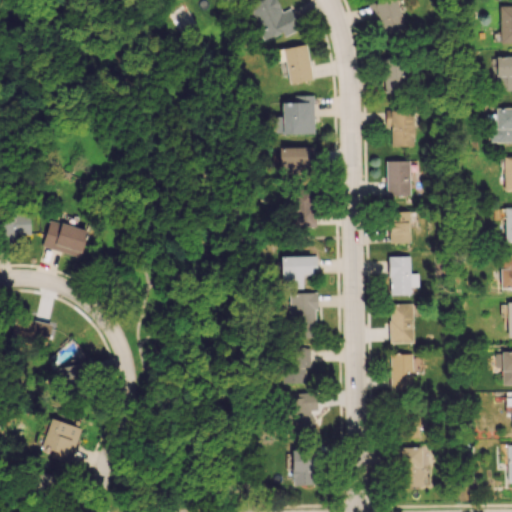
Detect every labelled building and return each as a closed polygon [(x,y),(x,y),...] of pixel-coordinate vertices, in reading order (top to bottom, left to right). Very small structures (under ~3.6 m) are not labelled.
[(290,8),(280,11),(275,0),(255,0),(248,3),(262,40),(281,33),(283,35),(298,29),(290,8)] [(377,16),(382,35),(404,30),(397,0),(381,0),(367,3),(371,18),(377,16)] [(511,4),(498,5),(499,43),(511,42),(511,4)] [(284,61),(288,84),(311,79),(304,43),(276,49),(278,62),(284,61)] [(511,55),(494,55),(493,90),(511,90),(511,55)] [(403,57),(382,58),(384,93),(405,92),(403,57)] [(280,102),(281,116),(272,116),(273,133),(313,133),(312,95),(293,95),(293,102),(280,102)] [(511,107),(494,108),(494,115),(487,115),(488,142),(511,141),(511,107)] [(390,126),(390,145),(413,145),(413,109),(385,110),(385,126),(390,126)] [(278,171),(312,171),(312,146),(278,146),(278,171)] [(503,191),(511,190),(511,155),(502,156),(503,191)] [(409,160),(385,160),(385,195),(409,195),(409,160)] [(288,193),(286,225),(314,227),(316,194),(288,193)] [(511,241),(511,206),(503,207),(504,242),(511,241)] [(389,243),(409,242),(408,211),(388,211),(389,243)] [(0,236),(30,235),(29,212),(0,213),(0,236)] [(41,246),(70,254),(71,250),(80,252),(86,230),(49,219),(41,246)] [(511,254),(498,255),(499,289),(511,288),(511,254)] [(302,287),(302,274),(316,274),(315,255),(280,256),(280,287),(302,287)] [(409,256),(387,256),(388,294),(410,294),(410,287),(418,286),(418,273),(409,273),(409,256)] [(315,336),(314,292),(291,292),(292,337),(315,336)] [(389,342),(412,342),(411,303),(388,303),(389,342)] [(45,347),(50,324),(14,316),(9,339),(45,347)] [(309,364),(310,347),(293,347),(292,364),(309,364)] [(494,367),(501,367),(500,384),(511,384),(511,350),(494,350),(494,367)] [(389,389),(410,390),(410,353),(389,353),(389,389)] [(58,363),(56,384),(65,385),(65,392),(77,392),(78,381),(83,382),(84,365),(58,363)] [(296,394),(297,397),(286,399),(293,433),(319,428),(312,391),(296,394)] [(80,427),(50,417),(40,446),(52,450),(50,456),(68,462),(80,427)] [(290,446),(291,484),(315,484),(315,445),(290,446)] [(429,458),(421,459),(421,446),(396,447),(397,486),(429,485),(429,458)]
